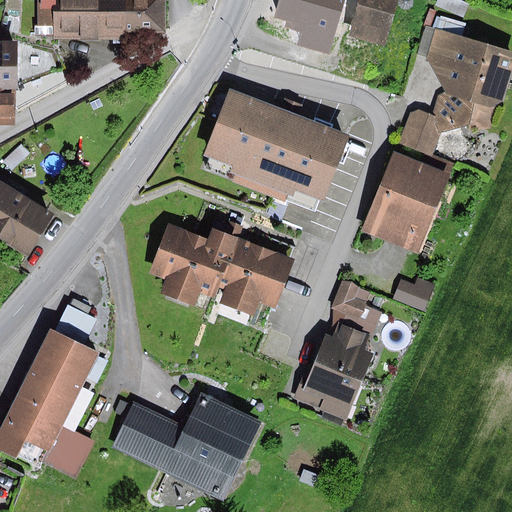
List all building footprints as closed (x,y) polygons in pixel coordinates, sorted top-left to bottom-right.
[(151,0),(40,0),(41,39),(152,38),(151,0)] [(346,0),(277,0),(272,22),(336,39),(346,0)] [(401,0),(362,0),(351,40),(388,50),(401,0)] [(511,79),(511,54),(440,36),(435,63),(451,92),(440,102),(437,110),(460,128),(474,128),(478,103),(492,109),(505,102),(511,79)] [(18,48),(0,46),(0,122),(16,123),(18,48)] [(351,137),(232,90),(205,157),(325,205),(351,137)] [(446,122),(414,110),(401,144),(433,156),(446,122)] [(452,178),(397,156),(365,234),(420,256),(452,178)] [(59,212),(2,179),(0,181),(0,239),(32,258),(59,212)] [(207,238),(170,224),(150,276),(163,280),(157,295),(195,310),(201,294),(253,314),(257,304),(277,311),(298,258),(212,225),(207,238)] [(400,280),(392,299),(421,311),(432,284),(416,277),(413,285),(400,280)] [(376,296),(348,286),(338,311),(366,322),(376,296)] [(103,349),(52,326),(0,438),(0,449),(43,469),(47,462),(78,476),(91,446),(64,434),(103,349)] [(339,342),(325,337),(311,377),(302,374),(292,399),(351,421),(374,358),(362,354),(369,334),(345,326),(339,342)] [(189,429),(134,404),(112,450),(225,503),(263,424),(204,397),(189,429)]
